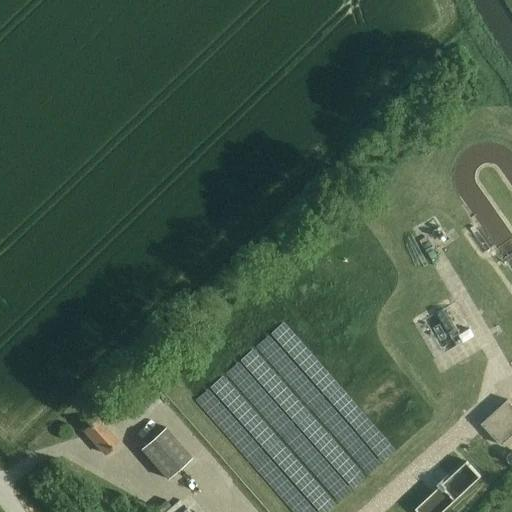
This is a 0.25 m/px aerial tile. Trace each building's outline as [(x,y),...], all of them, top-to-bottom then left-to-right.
[(445,214),(434,218),(442,238),(453,234),(445,214)] [(475,320),(486,314),(474,292),(463,299),(475,320)] [(437,321),(462,362),(490,346),(482,332),(464,343),(448,315),(437,321)] [(155,391),(147,382),(108,417),(115,425),(155,391)] [(511,404),(508,400),(482,424),(501,445),(511,434),(511,404)] [(104,454),(114,445),(118,441),(97,418),(83,431),(104,454)] [(168,478),(191,457),(165,427),(141,448),(168,478)]
